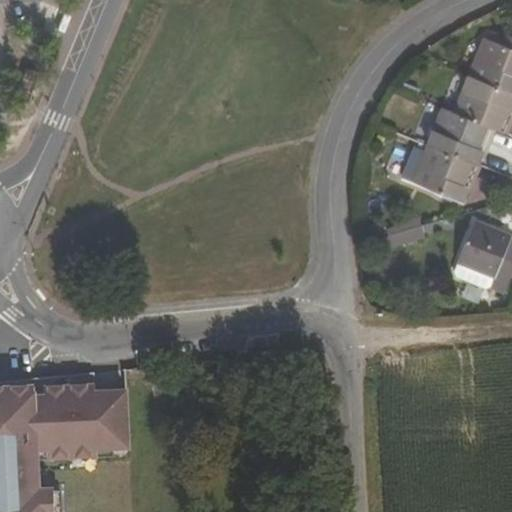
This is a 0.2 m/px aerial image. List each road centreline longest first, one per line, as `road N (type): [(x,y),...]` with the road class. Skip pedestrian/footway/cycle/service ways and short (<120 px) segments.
road 1 (residential): [(464,0),(416,26),(376,64),(335,134),(326,183),(331,281),(324,320)]
road 2 (residential): [(324,320),(280,310),(77,338),(22,305),(0,275)]
road 3 (tertiary): [(101,0),(34,172),(0,210)]
road 4 (unclassified): [(324,320),(347,351),(360,511)]
